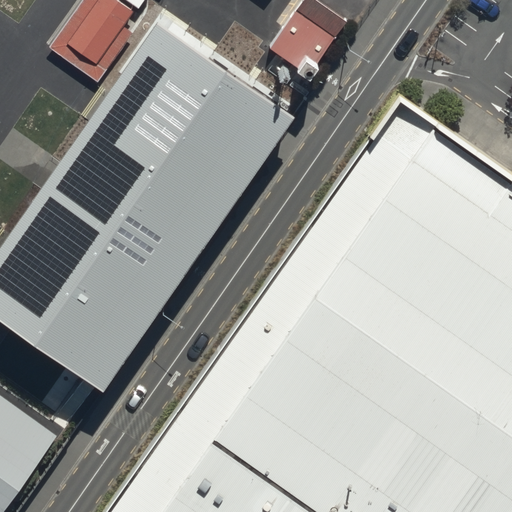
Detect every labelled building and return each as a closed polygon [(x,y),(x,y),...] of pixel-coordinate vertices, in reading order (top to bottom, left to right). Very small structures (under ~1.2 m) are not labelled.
[(129,11),(112,0),(80,0),(46,51),(93,82),(127,33),(118,27),(129,11)] [(342,19),(315,0),(300,0),(268,46),(304,72),(342,19)] [(185,29),(45,230),(137,297),(278,92),(185,29)] [(65,97),(0,50),(0,213),(1,214),(36,164),(22,155),(28,147),(29,148),(65,97)] [(511,511),(511,190),(398,112),(119,511),(511,511)] [(0,511),(54,439),(0,399),(0,511)]
